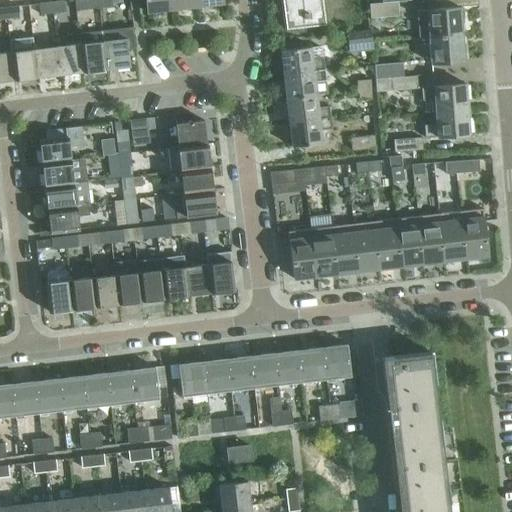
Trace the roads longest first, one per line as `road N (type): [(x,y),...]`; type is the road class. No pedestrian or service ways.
road 1 (residential): [(235,77),(1,108),(25,347)]
road 2 (residential): [(265,317),(511,292)]
road 3 (residential): [(265,317),(235,77)]
road 4 (residential): [(265,317),(25,347)]
road 5 (residential): [(511,141),(501,0)]
